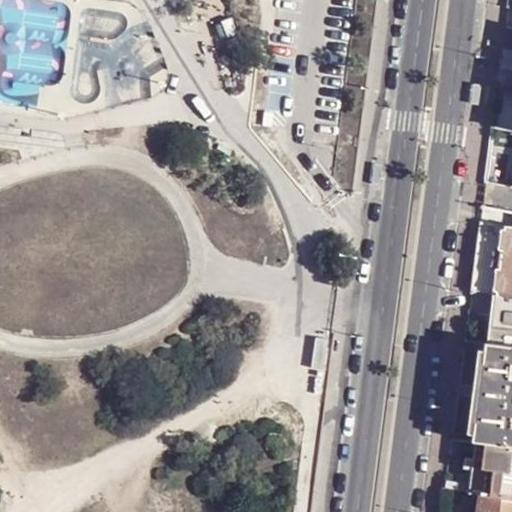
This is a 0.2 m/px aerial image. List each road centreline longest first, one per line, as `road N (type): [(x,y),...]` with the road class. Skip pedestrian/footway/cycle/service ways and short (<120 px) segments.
road 1 (tertiary): [(422,0),(356,511)]
road 2 (tertiary): [(398,511),(464,0)]
